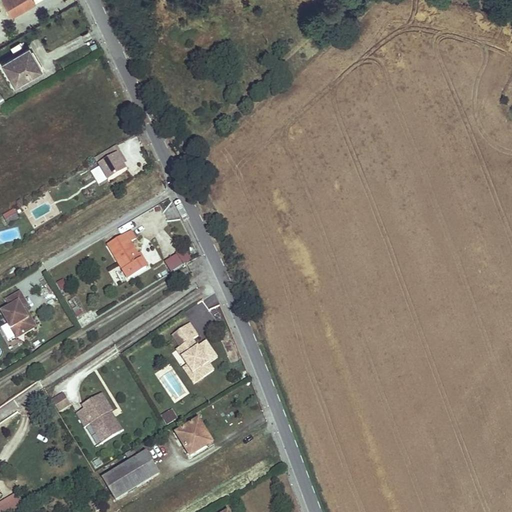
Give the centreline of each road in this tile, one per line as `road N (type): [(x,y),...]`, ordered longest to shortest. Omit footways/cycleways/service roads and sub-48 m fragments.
road 1 (residential): [(93,0),(322,511)]
road 2 (unknown): [(350,0),(171,169)]
